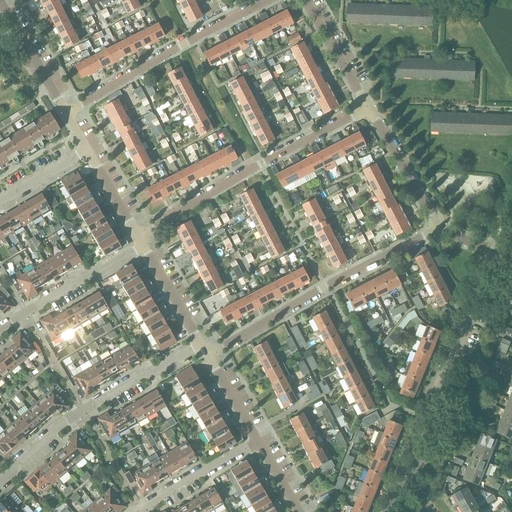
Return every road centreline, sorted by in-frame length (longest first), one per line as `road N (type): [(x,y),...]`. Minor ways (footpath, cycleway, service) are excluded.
road 1 (residential): [(138,238),(290,145),(368,108)]
road 2 (residential): [(206,356),(434,223)]
road 3 (residential): [(0,482),(83,408),(200,345)]
road 4 (residential): [(65,114),(266,0)]
road 5 (residential): [(408,459),(491,250)]
road 6 (residential): [(0,329),(143,248)]
road 7 (residential): [(137,511),(257,444)]
road 8 (residential): [(434,223),(368,108)]
road 9 (residential): [(65,114),(1,0)]
road 10 (residential): [(368,108),(305,0)]
